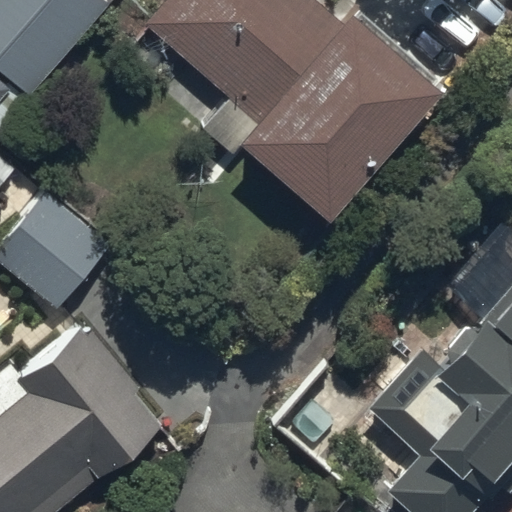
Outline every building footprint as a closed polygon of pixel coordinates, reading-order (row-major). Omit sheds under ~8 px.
[(0,0),(0,55),(23,76),(90,0),(0,0)] [(144,0),(139,6),(224,82),(197,113),(227,139),(243,120),(317,185),(431,56),(366,0),(144,0)] [(40,167),(0,217),(0,254),(52,293),(109,218),(40,167)] [(392,459),(381,471),(427,511),(448,511),(492,464),(501,473),(511,460),(511,249),(479,287),(475,283),(426,337),(414,326),(358,387),(376,403),(355,426),(392,459)] [(0,339),(0,511),(24,511),(153,406),(72,309),(36,339),(22,322),(0,339)]
